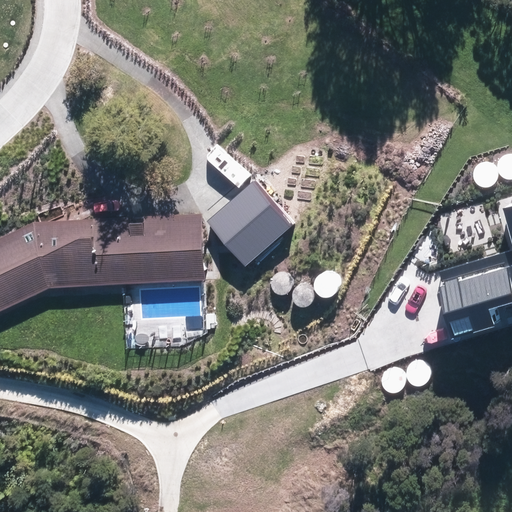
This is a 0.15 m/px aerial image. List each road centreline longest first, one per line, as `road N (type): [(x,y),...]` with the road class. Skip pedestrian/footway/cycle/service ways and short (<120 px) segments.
road 1 (residential): [(201,454),(0,388)]
road 2 (residential): [(0,147),(48,3)]
road 3 (residential): [(302,384),(252,439),(201,454)]
